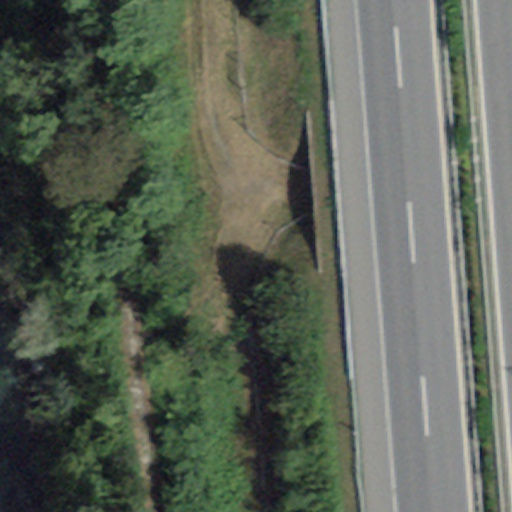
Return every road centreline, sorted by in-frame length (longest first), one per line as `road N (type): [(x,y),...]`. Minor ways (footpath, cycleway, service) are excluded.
road 1 (motorway): [(390,0),(430,511)]
road 2 (track): [(244,511),(214,117)]
road 3 (track): [(511,167),(282,182)]
road 4 (track): [(211,0),(214,117),(282,182)]
